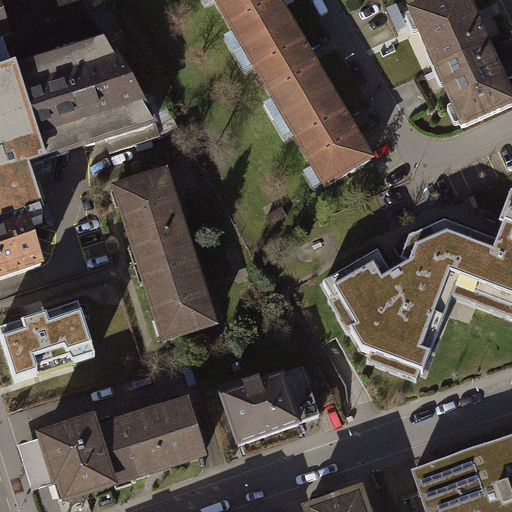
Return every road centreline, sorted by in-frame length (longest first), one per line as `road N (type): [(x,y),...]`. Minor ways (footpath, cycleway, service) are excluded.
road 1 (residential): [(182,511),(511,398)]
road 2 (residential): [(511,123),(450,148),(423,149),(402,130),(328,0)]
